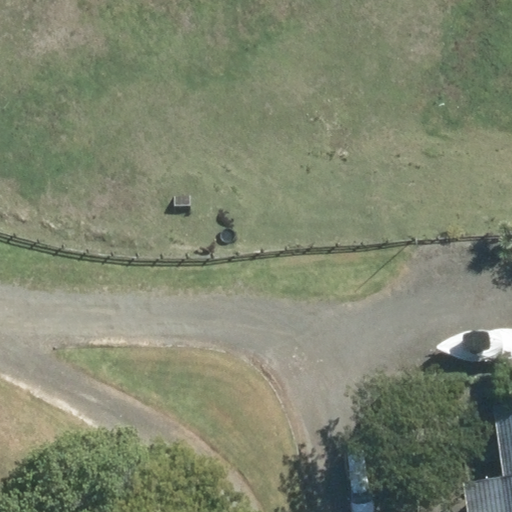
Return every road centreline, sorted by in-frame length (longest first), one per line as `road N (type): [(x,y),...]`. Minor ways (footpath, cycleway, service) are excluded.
road 1 (track): [(0,306),(289,339),(344,450),(352,511)]
road 2 (track): [(232,511),(222,489),(0,358)]
